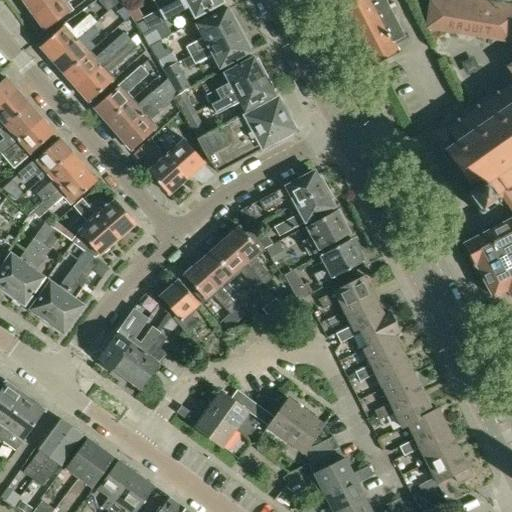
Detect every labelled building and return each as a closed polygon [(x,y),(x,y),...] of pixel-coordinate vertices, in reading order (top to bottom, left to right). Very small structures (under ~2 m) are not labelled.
[(30,8),(34,13),(52,0),(22,0),(28,8),(30,8)] [(52,0),(34,13),(38,18),(37,21),(41,27),(44,28),(45,29),(72,9),(67,1),(67,0),(52,0)] [(101,0),(99,2),(107,12),(118,3),(116,0),(101,0)] [(150,0),(156,11),(176,0),(150,0)] [(176,0),(156,11),(161,21),(191,6),(195,15),(223,1),(222,0),(176,0)] [(384,0),(339,0),(373,65),(399,51),(393,39),(403,34),(384,0)] [(509,37),(511,17),(511,5),(479,0),(433,0),(429,24),(509,37)] [(128,12),(125,6),(116,11),(124,21),(130,16),(128,12)] [(191,54),(238,30),(233,20),(236,19),(230,9),(227,10),(226,8),(198,23),(204,36),(187,45),(191,54)] [(73,31),(67,23),(41,45),(42,46),(42,50),(46,54),(49,54),(53,59),(91,25),(96,22),(90,16),(73,31)] [(136,26),(148,47),(162,39),(149,18),(136,26)] [(91,25),(53,59),(58,63),(57,67),(64,74),(91,51),(95,46),(89,40),(98,32),(91,25)] [(243,38),(238,30),(191,54),(195,62),(214,53),(220,65),(250,50),(249,48),(251,47),(246,37),(243,38)] [(73,81),(77,86),(116,52),(130,39),(124,33),(97,57),(91,51),(64,74),(70,81),(73,81)] [(130,39),(116,52),(77,86),(81,91),(81,94),(85,99),(89,99),(90,100),(115,78),(109,72),(122,59),(136,46),(130,39)] [(163,69),(177,61),(169,47),(155,55),(163,69)] [(212,103),(264,76),(260,68),(262,67),(258,58),(255,60),(254,57),(225,72),(230,81),(207,93),(212,103)] [(511,63),(508,66),(511,73),(509,75),(506,83),(508,86),(494,94),(492,92),(480,100),(482,103),(476,108),(474,105),(461,113),(463,116),(447,128),(444,128),(436,132),(435,140),(439,147),(447,148),(473,188),(467,192),(470,195),(469,196),(480,212),(498,198),(498,197),(502,194),(509,190),(509,189),(508,187),(511,185),(511,186),(511,63)] [(99,114),(105,122),(133,98),(127,92),(148,74),(141,66),(95,106),(99,112),(99,114)] [(264,76),(212,103),(217,113),(241,100),(245,108),(274,93),(272,90),(274,89),(270,81),(268,82),(264,76)] [(0,106),(17,92),(12,88),(13,84),(8,78),(6,77),(4,78),(0,82),(0,106)] [(138,105),(133,98),(105,122),(111,129),(115,129),(119,134),(157,101),(158,100),(170,89),(171,88),(166,80),(138,105)] [(170,89),(158,100),(157,101),(119,134),(123,139),(123,142),(128,147),(132,147),(132,148),(157,126),(151,118),(176,96),(171,88),(170,89)] [(0,130),(3,128),(31,104),(24,96),(20,96),(17,92),(0,106),(0,130)] [(207,132),(196,137),(209,159),(219,171),(229,165),(291,133),(294,125),(279,97),(246,114),(243,118),(241,114),(207,132)] [(0,135),(4,139),(0,142),(0,152),(1,154),(40,119),(36,115),(37,111),(31,104),(3,128),(0,130),(0,135)] [(193,106),(182,111),(185,117),(196,111),(193,106)] [(196,111),(185,117),(196,137),(207,132),(196,111)] [(40,119),(1,154),(8,161),(13,156),(19,163),(53,132),(52,132),(53,129),(47,123),(44,123),(40,119)] [(182,136),(164,152),(186,176),(193,170),(196,171),(202,166),(202,163),(204,161),(182,136)] [(19,173),(26,181),(34,173),(40,179),(45,175),(72,151),(66,144),(63,143),(58,138),(19,173)] [(138,149),(133,153),(132,154),(138,160),(139,159),(143,155),(138,149)] [(43,200),(45,199),(82,166),(78,161),(79,158),(72,151),(45,175),(51,182),(38,194),(43,200)] [(178,183),(186,176),(164,152),(147,168),(168,192),(170,190),(173,191),(178,186),(178,183)] [(82,166),(45,199),(43,200),(35,207),(30,211),(33,214),(37,217),(63,194),(71,201),(94,180),(94,179),(94,177),(90,172),(87,172),(82,166)] [(290,194),(295,204),(327,187),(321,175),(318,177),(315,170),(260,199),(265,207),(290,194)] [(1,189),(16,201),(24,194),(12,180),(1,189)] [(299,212),(274,225),(279,234),(332,207),(334,206),(331,200),(330,198),(332,197),(327,187),(295,204),(299,212)] [(502,194),(511,209),(511,217),(465,241),(475,263),(477,262),(492,294),(507,288),(511,295),(511,194),(509,190),(502,194)] [(95,213),(117,237),(124,231),(128,231),(132,228),(133,224),(135,222),(112,197),(102,207),(95,199),(89,205),(95,213)] [(71,241),(95,257),(101,251),(104,252),(109,247),(110,244),(117,237),(95,213),(89,205),(82,198),(72,207),(85,221),(77,229),(79,231),(71,241)] [(31,216),(33,214),(30,211),(35,207),(28,200),(20,208),(31,216)] [(254,202),(241,209),(247,222),(261,215),(254,202)] [(309,253),(348,233),(343,222),(346,221),(339,209),(336,211),(336,210),(308,225),(313,235),(302,240),(309,253)] [(55,221),(52,225),(54,227),(61,232),(71,239),(74,235),(55,221)] [(52,225),(47,222),(35,238),(20,260),(11,253),(0,268),(0,288),(1,289),(2,287),(8,291),(54,227),(52,225)] [(230,234),(226,238),(262,280),(266,284),(273,277),(255,257),(262,251),(239,226),(238,227),(235,226),(230,230),(230,234)] [(35,270),(61,232),(54,227),(8,291),(14,296),(13,298),(20,303),(22,300),(25,302),(43,276),(35,270)] [(255,237),(261,250),(272,244),(266,231),(255,237)] [(352,239),(351,237),(321,253),(328,265),(315,272),(320,281),(332,275),(333,276),(364,260),(358,249),(359,245),(356,240),(352,239)] [(254,287),(262,280),(226,238),(221,242),(218,241),(211,248),(234,276),(240,270),(247,278),(246,278),(254,287)] [(266,249),(273,263),(286,256),(278,242),(266,249)] [(204,257),(198,262),(232,302),(239,309),(245,303),(239,296),(228,282),(234,276),(211,248),(204,254),(204,257)] [(50,281),(31,308),(33,310),(32,311),(39,317),(40,315),(47,319),(81,271),(91,257),(83,251),(74,265),(59,287),(50,281)] [(81,271),(47,319),(53,324),(52,326),(60,331),(61,329),(64,331),(83,303),(74,298),(89,276),(88,275),(97,261),(91,257),(81,271)] [(239,309),(232,302),(198,262),(194,265),(191,265),(186,270),(186,273),(185,274),(207,299),(213,293),(233,314),(239,309)] [(343,311),(374,296),(364,276),(333,291),(343,311)] [(190,313),(199,304),(178,280),(176,282),(174,281),(168,286),(169,289),(160,296),(175,313),(172,316),(186,332),(198,322),(190,313)] [(281,303),(274,295),(261,307),(267,313),(281,303)] [(331,305),(326,295),(318,299),(323,309),(331,305)] [(343,311),(350,326),(353,330),(384,315),(383,314),(374,296),(343,311)] [(134,308),(99,357),(104,361),(105,363),(112,369),(135,337),(148,319),(134,308)] [(360,332),(368,347),(393,334),(394,335),(399,332),(389,312),(383,314),(384,315),(353,330),(350,326),(343,330),(348,339),(360,332)] [(135,337),(112,369),(120,374),(122,374),(127,377),(158,335),(159,333),(150,327),(140,341),(135,337)] [(340,343),(348,339),(343,330),(335,333),(340,343)] [(362,349),(370,364),(372,369),(403,354),(394,335),(393,334),(368,347),(362,349)] [(139,386),(141,387),(165,353),(159,348),(164,339),(158,335),(127,377),(132,381),(132,384),(137,387),(139,386)] [(375,374),(382,389),(413,373),(403,354),(372,369),(370,364),(362,368),(367,377),(375,374)] [(367,377),(362,368),(355,372),(359,381),(367,377)] [(382,389),(389,403),(392,408),(422,392),(413,373),(382,389)] [(0,432),(4,426),(6,427),(16,413),(13,411),(25,395),(19,391),(18,388),(11,383),(8,383),(6,382),(0,390),(0,432)] [(248,412),(258,419),(264,410),(254,403),(248,411),(220,391),(207,409),(235,430),(248,412)] [(389,403),(382,407),(387,416),(394,412),(402,427),(407,425),(407,424),(432,412),(432,411),(422,392),(392,408),(389,403)] [(32,400),(25,395),(13,411),(16,413),(6,427),(4,426),(0,432),(0,439),(16,451),(24,440),(45,409),(43,408),(42,405),(35,400),(32,400)] [(267,427),(285,440),(305,412),(287,399),(274,417),(264,410),(258,419),(268,426),(267,427)] [(176,413),(185,420),(190,412),(181,406),(176,413)] [(379,420),(387,416),(382,407),(374,410),(379,420)] [(407,425),(414,439),(416,444),(447,428),(437,408),(432,411),(432,412),(407,424),(407,425)] [(194,427),(222,448),(235,430),(207,409),(194,427)] [(305,412),(285,440),(303,453),(304,452),(309,463),(318,458),(313,447),(309,445),(323,425),(305,412)] [(58,417),(37,447),(41,449),(25,472),(34,479),(71,426),(58,417)] [(85,435),(71,426),(34,479),(43,485),(60,463),(63,465),(85,435)] [(419,448),(426,463),(457,447),(447,428),(416,444),(414,439),(407,443),(411,452),(419,448)] [(66,467),(79,477),(101,447),(87,437),(66,467)] [(411,452),(407,443),(399,446),(404,456),(411,452)] [(114,457),(101,447),(79,477),(92,487),(114,457)] [(471,476),(457,447),(426,463),(434,478),(418,485),(423,494),(439,487),(436,483),(453,474),(458,483),(471,476)] [(318,458),(309,463),(314,474),(324,494),(355,478),(352,473),(345,458),(344,459),(341,460),(335,449),(318,458)] [(102,506),(108,510),(135,472),(118,460),(98,488),(110,496),(102,506)] [(332,511),(335,511),(364,498),(357,483),(372,475),(367,466),(352,473),(355,478),(324,494),(332,511)] [(135,472),(108,510),(106,511),(116,511),(122,505),(131,511),(135,511),(154,485),(135,472)] [(0,497),(14,508),(15,505),(21,497),(7,487),(0,496),(0,497)] [(296,495),(287,488),(279,498),(288,505),(296,495)] [(140,511),(181,511),(184,507),(168,496),(168,497),(157,489),(150,499),(140,511)] [(371,511),(364,498),(335,511),(371,511)] [(386,505),(388,509),(390,511),(395,511),(404,507),(400,498),(386,505)] [(17,507),(24,511),(28,511),(32,508),(22,500),(17,507)] [(32,511),(52,511),(54,509),(41,500),(32,511)]
